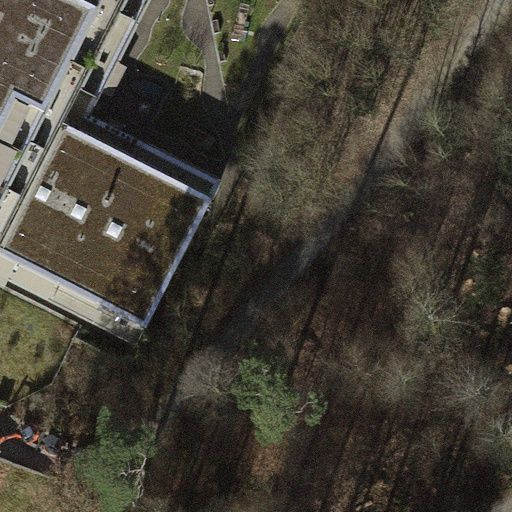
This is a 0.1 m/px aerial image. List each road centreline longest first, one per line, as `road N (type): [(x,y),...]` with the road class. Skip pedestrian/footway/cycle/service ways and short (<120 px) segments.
road 1 (track): [(502,0),(295,267),(161,412),(95,511)]
road 2 (track): [(114,477),(0,437)]
